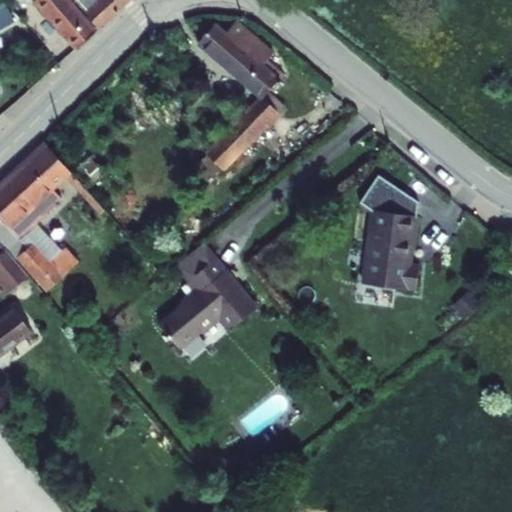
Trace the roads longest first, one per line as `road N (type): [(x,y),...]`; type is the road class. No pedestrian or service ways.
road 1 (tertiary): [(511,197),(253,0)]
road 2 (tertiary): [(165,0),(0,155)]
